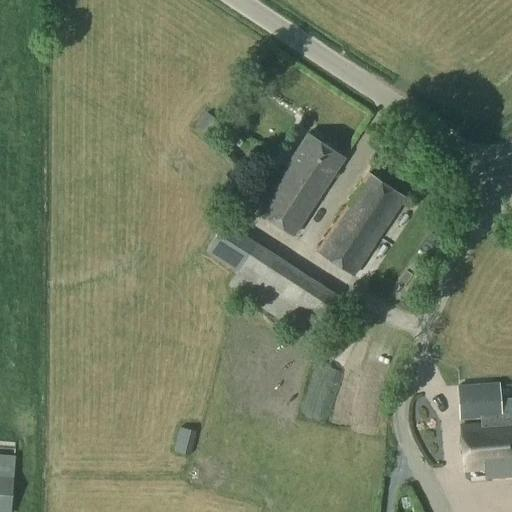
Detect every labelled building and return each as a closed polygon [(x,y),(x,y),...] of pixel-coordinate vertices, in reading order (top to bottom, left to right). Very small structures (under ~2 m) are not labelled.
[(206,112),(194,128),(206,138),(219,123),(206,112)] [(306,132),(255,211),(293,236),(345,157),(306,132)] [(366,171),(315,249),(354,275),(406,197),(366,171)] [(227,226),(217,241),(244,258),(226,285),(285,324),(313,281),(255,242),(254,244),(227,226)] [(313,281),(285,324),(307,339),(335,296),(313,281)] [(458,386),(456,386),(458,419),(479,418),(501,417),(500,401),(499,384),(458,386)] [(322,388),(317,401),(335,409),(341,396),(322,388)] [(480,425),(461,426),(463,471),(483,469),(484,478),(511,475),(511,431),(511,426),(511,423),(511,416),(501,417),(479,418),(480,425)] [(178,426),(172,452),(191,456),(197,430),(178,426)] [(0,457),(0,511),(10,511),(14,459),(0,457)]
